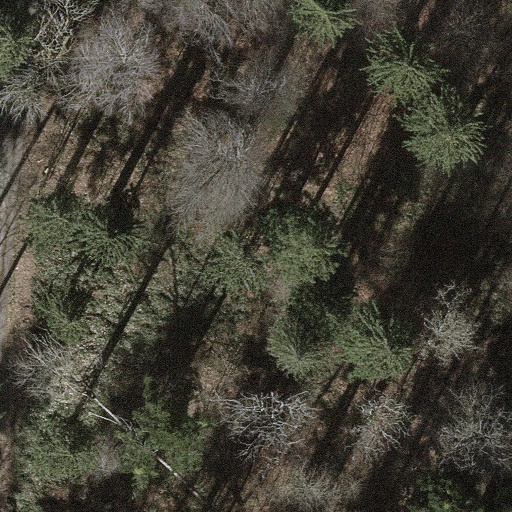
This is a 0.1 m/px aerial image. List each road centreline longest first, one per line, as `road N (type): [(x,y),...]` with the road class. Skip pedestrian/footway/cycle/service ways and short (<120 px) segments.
road 1 (track): [(0,447),(36,0)]
road 2 (track): [(0,107),(292,186)]
